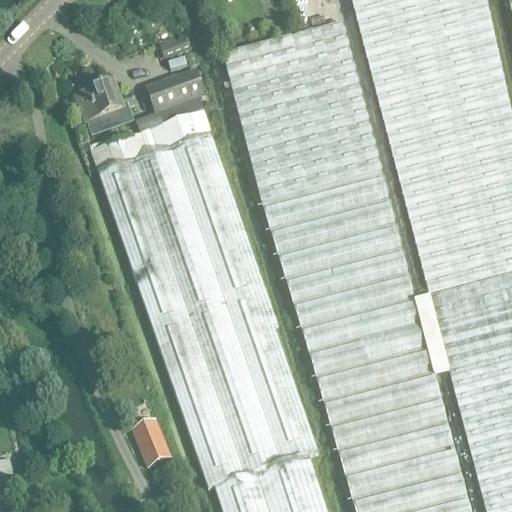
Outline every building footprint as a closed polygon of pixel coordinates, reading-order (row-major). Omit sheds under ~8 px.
[(429,301),(449,377),(484,511),(511,511),(511,121),(485,0),(349,0),(428,301),(429,301)] [(415,308),(415,305),(382,177),(380,177),(342,27),(222,58),(261,208),(262,208),(352,511),(469,511),(435,381),(425,346),(420,326),(415,308)] [(174,40),(159,45),(165,61),(190,52),(186,40),(176,44),(174,40)] [(324,511),(308,460),(317,457),(273,331),(277,329),(210,136),(204,115),(200,104),(205,102),(196,74),(146,92),(155,119),(137,125),(142,137),(90,153),(97,175),(208,494),(213,492),(219,511),(324,511)] [(117,102),(112,87),(76,100),(87,128),(103,122),(107,133),(124,126),(123,123),(129,121),(126,112),(137,109),(132,97),(117,102)] [(420,326),(425,346),(435,381),(449,377),(429,301),(415,305),(415,308),(420,326)] [(147,473),(167,466),(153,427),(133,435),(147,473)] [(0,479),(14,476),(10,460),(0,463),(0,479)]
